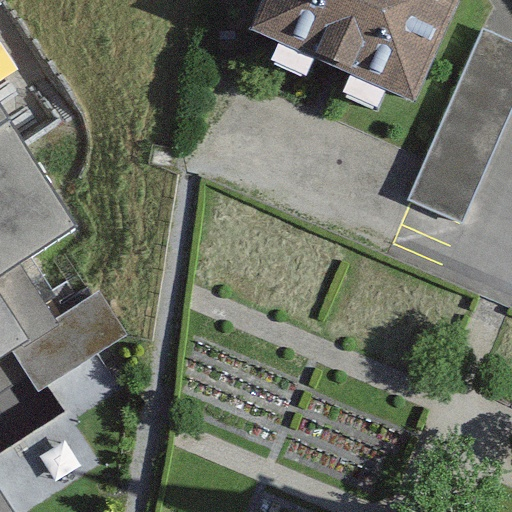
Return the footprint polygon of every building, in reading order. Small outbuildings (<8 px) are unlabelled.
[(0,0),(0,350),(10,344),(40,390),(49,384),(123,337),(128,333),(99,289),(58,315),(21,258),(82,219),(0,92),(0,0)] [(263,0),(246,40),(411,110),(458,0),(263,0)] [(511,106),(511,42),(485,31),(411,203),(462,224),(511,106)] [(66,410),(0,452),(0,480),(20,511),(117,511),(141,365),(123,337),(49,384),(66,410)] [(0,511),(20,511),(0,480),(0,511)]
